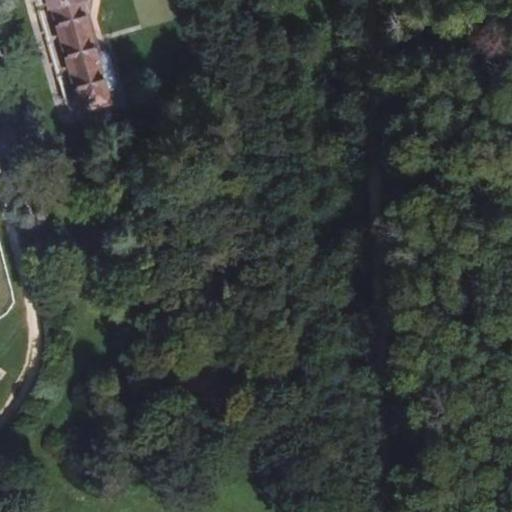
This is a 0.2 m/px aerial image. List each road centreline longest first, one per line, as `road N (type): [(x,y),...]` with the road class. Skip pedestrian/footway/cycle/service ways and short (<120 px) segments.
road 1 (track): [(324,511),(315,466),(285,430),(195,471),(100,448),(74,411),(172,97),(140,0)]
road 2 (track): [(372,0),(390,511)]
road 3 (track): [(0,420),(18,398),(35,324),(0,183)]
